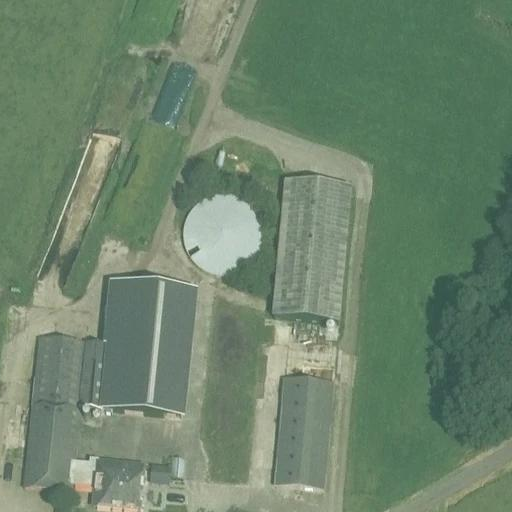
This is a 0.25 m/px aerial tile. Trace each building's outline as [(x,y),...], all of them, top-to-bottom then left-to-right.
[(352,190),(285,184),(273,320),(340,326),(352,190)] [(256,212),(253,209),(250,206),(248,204),(245,203),(243,202),(241,201),(236,199),(234,198),(231,198),(229,197),(223,197),(218,198),(213,199),(211,199),(206,201),(204,203),(200,205),(196,209),(194,211),(192,213),(189,217),(187,221),(186,224),(185,226),(184,229),(184,231),(183,234),(183,236),(183,239),(183,241),(184,244),(184,246),(185,249),(185,251),(186,254),(187,256),(188,258),(190,261),(191,263),(193,265),(195,267),(197,269),(199,271),(201,272),(203,274),(205,275),(208,276),(210,277),(215,278),(217,279),(220,279),(225,279),(230,279),(235,278),(238,277),(242,275),(247,273),(251,270),(253,268),(255,266),(256,264),(258,262),(261,258),(262,255),(263,253),(263,251),(264,248),(265,246),(265,243),(265,240),(265,238),(265,235),(265,233),(265,230),(264,228),(263,225),(262,223),(261,221),(260,218),(259,216),(257,214),(256,212)] [(39,341),(24,491),(72,495),(73,487),(75,465),(80,411),(101,413),(181,421),(194,295),(114,287),(108,348),(39,341)] [(334,387),(285,382),(275,489),(324,493),(334,387)] [(172,460),(170,481),(183,482),(185,461),(172,460)] [(75,465),(73,487),(95,489),(93,509),(121,511),(140,511),(144,478),(144,472),(145,467),(90,461),(90,466),(75,465)] [(176,492),(175,505),(192,506),(193,492),(176,492)] [(30,511),(41,511),(43,503),(31,502),(30,511)]
